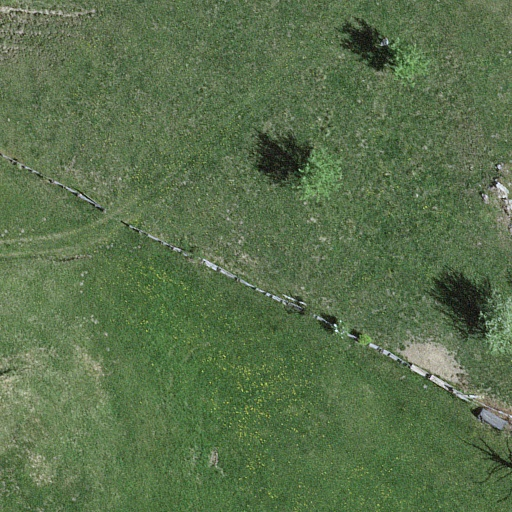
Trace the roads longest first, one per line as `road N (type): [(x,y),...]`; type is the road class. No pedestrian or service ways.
road 1 (track): [(362,0),(135,211)]
road 2 (track): [(0,240),(84,237),(135,211)]
